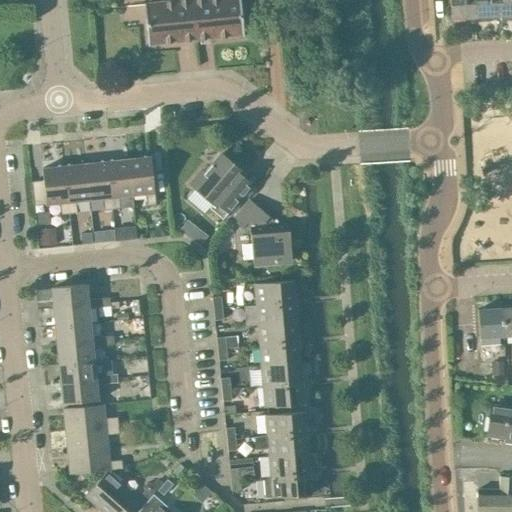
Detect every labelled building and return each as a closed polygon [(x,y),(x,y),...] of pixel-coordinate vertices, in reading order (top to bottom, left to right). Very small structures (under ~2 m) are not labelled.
[(176,0),(144,4),(148,44),(197,39),(192,0),(176,0)] [(192,0),(197,39),(244,34),(240,0),(192,0)] [(449,0),(451,18),(476,17),(474,0),(449,0)] [(499,0),(474,0),(476,17),(477,17),(478,21),(489,20),(489,16),(500,15),(499,0)] [(511,0),(499,0),(500,15),(502,15),(502,20),(511,19),(511,0)] [(202,169),(190,184),(213,203),(210,207),(221,217),(239,196),(243,200),(255,186),(242,176),(245,173),(222,153),(213,163),(205,172),(202,169)] [(156,205),(155,192),(151,156),(127,158),(132,194),(146,193),(147,206),(156,205)] [(127,158),(106,161),(112,209),(120,209),(133,207),(132,194),(127,158)] [(104,210),(112,209),(106,161),(84,163),(89,199),(103,197),(104,210)] [(77,213),(75,200),(89,199),(84,163),(63,165),(69,214),(77,213)] [(61,215),(69,214),(63,165),(42,167),(43,179),(32,181),(35,204),(46,203),(60,202),(61,215)] [(254,264),(291,261),(289,225),(281,225),(249,199),(233,219),(246,230),(249,230),(249,227),(251,227),(254,264)] [(130,225),(114,227),(114,229),(115,240),(115,241),(115,242),(132,240),(132,239),(130,225)] [(55,228),(39,230),(40,246),(57,244),(55,228)] [(102,231),(93,231),(94,242),(105,241),(104,230),(102,231)] [(200,230),(192,240),(198,245),(206,235),(200,230)] [(92,231),(80,233),(81,244),(94,242),(92,231)] [(256,304),(295,301),(293,280),(254,283),(256,304)] [(86,283),(52,287),(52,288),(54,308),(88,304),(88,299),(86,283)] [(222,307),(221,296),(212,297),(213,308),(222,307)] [(109,297),(99,298),(100,307),(110,306),(110,302),(109,297)] [(88,304),(54,308),(56,327),(90,323),(89,308),(100,307),(99,298),(88,299),(88,304)] [(140,299),(132,300),(134,316),(142,315),(140,299)] [(296,320),(295,301),(256,304),(258,324),(296,320)] [(223,319),(222,307),(213,308),(215,320),(223,319)] [(511,335),(511,307),(501,308),(503,336),(511,335)] [(479,337),(503,336),(501,308),(477,309),(479,337)] [(298,342),(296,320),(258,324),(260,345),(298,342)] [(90,323),(56,327),(58,345),(92,342),(92,338),(92,337),(90,323)] [(113,336),(103,337),(103,345),(114,344),(113,340),(113,336)] [(218,349),(226,348),(225,336),(217,337),(218,349)] [(92,342),(58,345),(59,364),(94,361),(93,347),(103,345),(103,337),(92,338),(92,342)] [(300,362),(298,342),(260,345),(261,365),(300,362)] [(227,359),(226,348),(218,349),(219,360),(227,359)] [(492,367),(501,368),(502,356),(494,354),(492,367)] [(94,361),(59,364),(61,383),(96,380),(96,376),(107,375),(108,384),(117,383),(117,378),(116,374),(112,375),(111,359),(94,361)] [(302,382),(300,362),(261,365),(263,386),(302,382)] [(96,380),(61,383),(63,403),(98,399),(97,385),(108,384),(107,375),(96,376),(96,380)] [(222,390),(230,389),(229,377),(220,378),(222,390)] [(303,403),(302,382),(263,386),(265,406),(303,403)] [(231,399),(230,389),(222,390),(223,400),(231,399)] [(117,417),(105,418),(104,404),(64,408),(66,430),(118,425),(117,417)] [(511,407),(492,404),(487,436),(511,439),(511,407)] [(234,405),(223,406),(224,413),(235,412),(234,405)] [(265,415),(257,416),(258,429),(260,431),(263,432),(267,432),(267,435),(306,432),(304,411),(265,414),(265,415)] [(119,434),(118,425),(66,430),(68,451),(108,447),(107,435),(119,434)] [(226,428),(227,439),(235,438),(234,427),(226,428)] [(255,451),(268,450),(269,456),(308,453),(306,432),(267,435),(267,436),(254,437),(255,451)] [(235,438),(227,439),(228,450),(237,449),(235,438)] [(121,460),(109,461),(108,447),(68,451),(70,473),(110,469),(122,468),(121,460)] [(271,476),(309,473),(308,453),(269,456),(271,476)] [(231,480),(240,479),(238,467),(230,468),(231,480)] [(107,470),(85,496),(103,511),(129,511),(141,500),(107,470)] [(266,476),(263,480),(265,495),(268,497),(272,497),(273,497),(286,496),(311,494),(309,473),(271,476),(266,476)] [(511,511),(511,476),(500,477),(500,488),(478,488),(478,511),(511,511)] [(144,492),(141,496),(146,501),(163,483),(157,478),(152,484),(147,482),(143,487),(144,492)] [(167,479),(158,490),(163,495),(173,484),(167,479)] [(241,490),(240,479),(231,480),(232,491),(241,490)] [(174,511),(154,494),(137,511),(174,511)]
